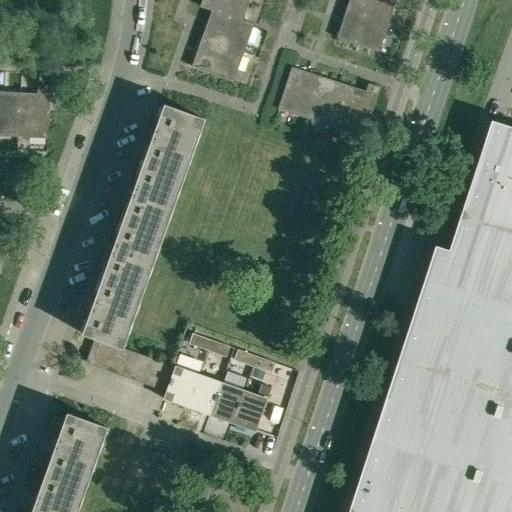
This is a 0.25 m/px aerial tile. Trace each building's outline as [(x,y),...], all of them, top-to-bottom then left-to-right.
[(249,0),(202,0),(200,8),(217,14),(236,19),(240,8),(245,10),(249,0)] [(351,12),(383,22),(386,11),(391,13),(395,0),(349,0),(346,11),(351,12)] [(383,22),(351,12),(346,27),(341,26),(339,34),(337,39),(379,52),(379,51),(374,50),(377,39),(382,40),(388,23),(383,22)] [(236,19),(217,14),(211,28),(207,27),(202,40),(206,41),(207,41),(238,52),(238,51),(242,41),(247,42),(254,25),(236,19)] [(244,53),(238,51),(238,52),(207,41),(206,41),(201,56),(197,55),(192,68),(232,82),(232,80),(228,79),(232,68),(237,70),(244,53)] [(292,68),(278,110),(279,110),(281,105),(292,108),(290,113),(307,119),(309,114),(308,113),(319,82),(318,82),(303,77),(305,72),(292,68)] [(320,77),(318,82),(319,82),(308,113),(309,114),(320,118),(318,123),(335,128),(337,123),(336,123),(347,91),(346,91),(332,86),(333,81),(320,77)] [(348,86),(346,91),(347,91),(336,123),(337,123),(348,127),(346,132),(363,137),(379,88),(368,84),(364,96),(359,94),(360,91),(348,86)] [(19,94),(19,99),(20,99),(19,109),(18,132),(30,133),(29,138),(48,139),(50,87),(38,87),(38,98),(33,98),(33,95),(19,94)] [(0,92),(0,131),(0,132),(0,136),(18,138),(18,132),(19,109),(20,99),(19,99),(3,98),(3,93),(0,92)] [(145,163),(185,177),(205,120),(165,106),(145,163)] [(390,504),(387,511),(511,511),(511,141),(495,136),(493,141),(480,180),(485,182),(459,261),(441,256),(363,496),(390,504)] [(145,163),(125,220),(165,234),(185,177),(145,163)] [(125,220),(105,277),(144,291),(165,234),(125,220)] [(144,291),(105,277),(84,335),(95,339),(106,343),(117,347),(124,349),(144,291)] [(207,351),(211,340),(192,334),(189,344),(207,351)] [(98,367),(106,343),(95,339),(86,363),(98,367)] [(211,340),(207,351),(226,358),(229,347),(211,340)] [(109,371),(117,347),(106,343),(98,367),(109,371)] [(129,351),(124,349),(117,347),(109,371),(121,375),(129,351)] [(252,367),(256,357),(237,350),(234,360),(252,367)] [(121,375),(132,380),(140,355),(129,351),(121,375)] [(151,359),(140,355),(132,380),(143,384),(151,359)] [(256,357),(252,367),(271,374),(275,363),(256,357)] [(163,363),(151,359),(143,384),(154,388),(163,363)] [(154,388),(167,392),(175,368),(163,363),(154,388)] [(187,408),(199,375),(176,366),(175,368),(167,392),(164,400),(187,408)] [(222,383),(199,375),(187,408),(210,416),(222,383)] [(210,416),(233,424),(244,391),(222,383),(210,416)] [(244,391),(233,424),(256,432),(267,399),(271,388),(262,384),(258,395),(244,391)] [(68,415),(48,471),(88,486),(109,429),(68,415)] [(79,511),(88,486),(48,471),(33,511),(79,511)]
